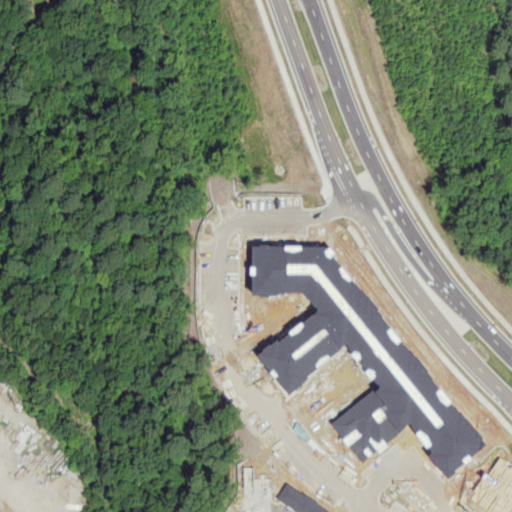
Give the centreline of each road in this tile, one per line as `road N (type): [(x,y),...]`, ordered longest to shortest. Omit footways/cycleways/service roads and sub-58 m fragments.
road 1 (tertiary): [(280,0),(330,137),(375,226),(445,330),(511,400)]
road 2 (tertiary): [(511,357),(412,237),(346,104),(310,0)]
